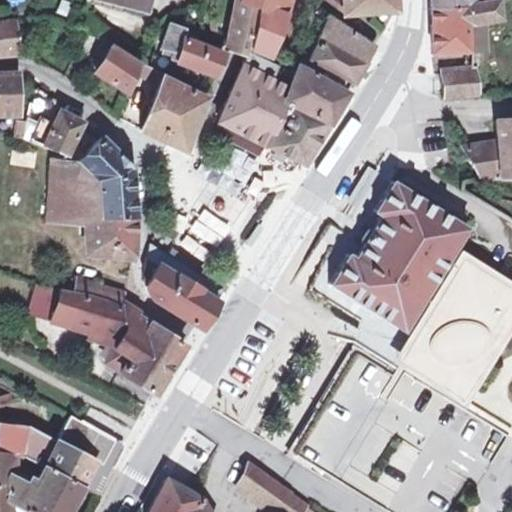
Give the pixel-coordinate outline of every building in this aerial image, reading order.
[(231,23),(249,28),(264,3),(253,0),(237,0),(235,8),(231,23)] [(265,0),(264,3),(282,11),(264,54),(270,56),(294,0),(265,0)] [(397,2),(397,0),(344,0),(346,19),(371,18),(370,3),(397,2)] [(470,21),(487,18),(507,15),(504,0),(465,0),(435,5),(436,51),(472,50),(470,21)] [(249,46),(264,54),(282,11),(264,3),(249,28),(249,46)] [(471,69),(477,68),(481,68),(481,50),(490,49),(487,18),(470,21),(472,50),(471,69)] [(15,23),(0,24),(0,57),(16,58),(15,23)] [(249,28),(231,23),(225,49),(246,59),(248,52),(246,51),(247,49),(249,46),(249,28)] [(325,23),(307,62),(332,74),(353,84),(371,49),(325,23)] [(194,40),(194,33),(178,25),(168,46),(176,51),(174,56),(214,76),(223,54),(206,46),(194,40)] [(208,40),(194,33),(194,40),(206,46),(208,40)] [(128,93),(136,74),(139,67),(113,48),(94,73),(128,93)] [(221,123),(267,147),(287,100),(282,98),(293,70),(291,69),(247,49),(246,51),(248,52),(246,59),(221,123)] [(328,124),(344,96),(327,86),(332,74),(307,62),(304,66),(301,65),(300,67),(298,72),(293,70),(282,98),(287,100),(328,124)] [(161,85),(165,78),(166,75),(141,63),(139,67),(136,74),(161,85)] [(484,90),(477,68),(471,69),(445,70),(448,94),(484,90)] [(0,75),(0,113),(15,112),(14,75),(0,75)] [(161,85),(141,129),(184,149),(206,97),(165,78),(161,85)] [(328,124),(287,100),(267,147),(303,166),(328,124)] [(54,132),(40,126),(33,147),(55,153),(68,157),(85,127),(62,116),(54,132)] [(511,119),(508,119),(508,139),(473,147),(488,177),(511,176),(511,119)] [(33,147),(40,126),(29,120),(24,144),(33,147)] [(101,219),(130,217),(130,170),(103,136),(77,163),(99,186),(101,219)] [(90,225),(89,253),(129,253),(130,217),(101,219),(99,186),(77,163),(64,164),(68,157),(55,153),(49,220),(90,225)] [(465,227),(389,181),(371,212),(377,215),(351,258),(346,254),(327,285),(402,330),(420,300),(446,257),(465,227)] [(432,307),(426,304),(402,353),(472,395),(477,396),(511,330),(511,282),(459,249),(452,262),(468,272),(473,265),(511,289),(511,296),(499,319),(508,323),(484,363),(476,358),(467,363),(456,364),(444,365),(435,360),(429,356),(425,348),(430,333),(441,313),(432,307)] [(163,255),(160,261),(215,296),(219,289),(163,255)] [(452,262),(446,257),(420,300),(426,304),(432,307),(441,313),(430,333),(425,348),(429,356),(435,360),(444,365),(456,364),(467,363),(476,358),(484,363),(508,323),(499,319),(511,296),(511,289),(473,265),(468,272),(452,262)] [(215,296),(160,261),(213,300),(215,296)] [(74,282),(71,297),(101,303),(102,291),(74,282)] [(184,346),(122,308),(101,303),(71,297),(38,289),(30,314),(53,322),(53,318),(94,330),(94,333),(117,340),(103,362),(154,393),(184,346)] [(102,291),(101,303),(122,308),(124,298),(102,291)] [(338,467),(332,477),(388,510),(451,404),(388,367),(383,376),(368,367),(316,454),(338,467)] [(0,451),(7,453),(29,460),(44,465),(81,484),(91,490),(115,442),(70,416),(54,444),(51,449),(27,437),(25,427),(0,422),(0,451)] [(54,444),(25,427),(27,437),(51,449),(54,444)] [(9,511),(7,453),(0,451),(0,511),(9,511)] [(9,511),(19,511),(22,507),(32,511),(67,511),(81,484),(44,465),(36,479),(23,474),(29,460),(7,453),(9,511)] [(239,484),(249,491),(264,500),(273,482),(248,466),(239,484)] [(151,511),(209,511),(200,496),(171,480),(151,511)] [(303,511),(306,505),(273,482),(264,500),(280,511),(303,511)]
